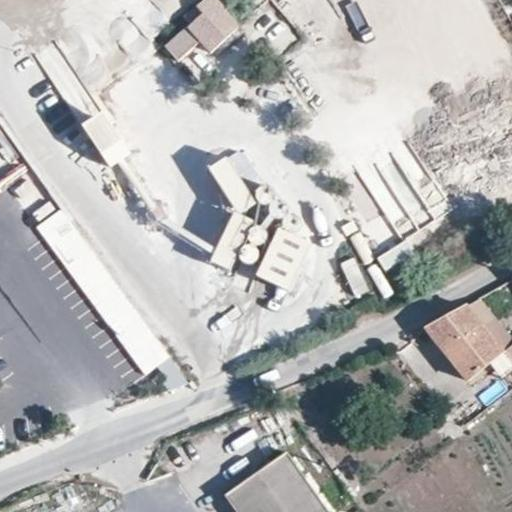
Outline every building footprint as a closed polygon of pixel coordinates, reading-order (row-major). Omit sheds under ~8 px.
[(216,0),(203,0),(196,6),(202,14),(164,46),(176,61),(200,42),(209,51),(238,26),(216,0)] [(238,26),(269,65),(301,38),(267,1),(238,26)] [(143,38),(121,45),(127,63),(148,56),(143,38)] [(190,73),(207,59),(198,47),(181,61),(190,73)] [(108,171),(130,156),(102,115),(80,130),(108,171)] [(384,221),(365,232),(380,257),(399,245),(384,221)] [(287,246),(270,257),(280,273),(297,262),(287,246)] [(355,257),(340,263),(353,297),(368,291),(355,257)] [(368,299),(351,308),(356,318),(373,309),(368,299)] [(494,320),(477,299),(427,326),(469,380),(504,354),(483,326),(494,320)] [(511,347),(511,343),(494,320),(483,326),(504,354),(511,347)] [(423,335),(400,355),(422,380),(445,360),(423,335)] [(511,389),(511,373),(457,416),(465,427),(511,389)] [(329,511),(288,453),(226,496),(237,511),(329,511)] [(40,511),(85,511),(76,485),(52,494),(57,506),(40,511)]
